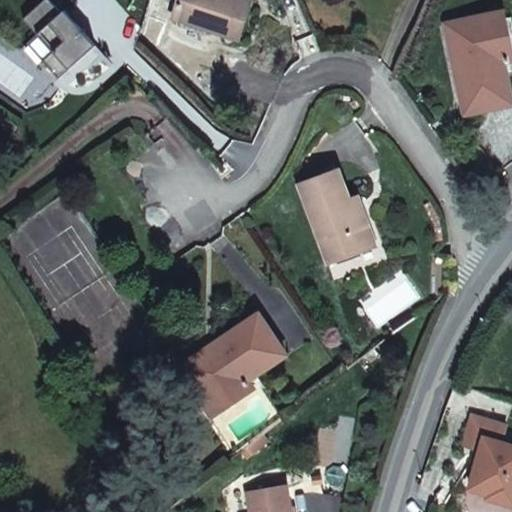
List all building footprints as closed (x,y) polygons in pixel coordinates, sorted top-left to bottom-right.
[(52,51),(42,60),(58,78),(95,46),(64,10),(61,13),(50,0),(44,0),(23,18),(37,34),(52,51)] [(179,0),(174,18),(211,30),(214,21),(241,30),(250,2),(242,0),(179,0)] [(511,60),(511,54),(503,12),(453,23),(462,68),(455,69),(464,115),(511,105),(503,62),(511,60)] [(238,40),(241,30),(214,21),(211,30),(238,40)] [(455,69),(462,68),(453,23),(446,25),(455,69)] [(52,51),(37,34),(27,43),(42,60),(52,51)] [(367,225),(360,227),(350,201),(339,171),(300,185),(315,224),(329,264),(375,247),(367,225)] [(360,227),(367,225),(357,198),(350,201),(360,227)] [(259,314),(218,342),(222,348),(185,373),(214,416),(254,389),(248,380),(286,355),(259,314)] [(222,348),(218,342),(180,367),(185,373),(222,348)] [(508,426),(472,415),(463,446),(481,452),(470,489),(490,495),(492,501),(509,507),(511,504),(511,447),(502,444),(508,426)] [(291,511),(287,485),(247,492),(250,511),(291,511)]
